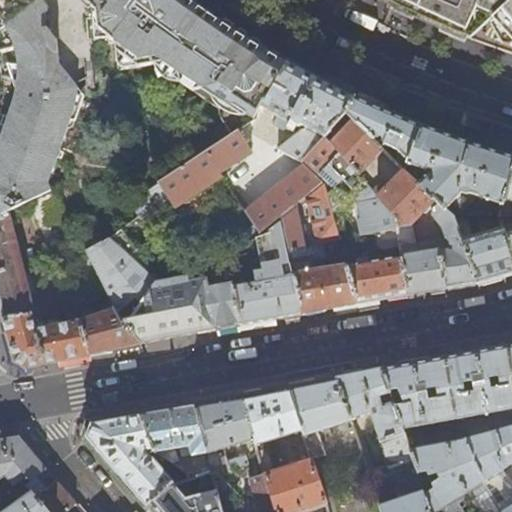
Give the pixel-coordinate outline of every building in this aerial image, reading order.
[(287,62),(262,46),(223,23),(192,1),(190,0),(0,0),(0,116),(7,117),(3,127),(1,134),(0,137),(0,219),(9,216),(29,206),(53,194),(50,190),(48,185),(67,127),(70,120),(75,120),(86,87),(88,93),(90,95),(94,96),(97,96),(99,95),(101,92),(100,66),(103,61),(104,58),(106,45),(107,38),(114,44),(115,46),(116,53),(136,67),(154,65),(164,72),(219,108),(221,117),(233,136),(240,131),(257,120),(258,118),(263,108),(287,62)] [(511,0),(382,0),(386,2),(428,22),(459,34),(470,39),(511,0)] [(511,0),(470,39),(480,43),(511,53),(511,0)] [(345,116),(354,97),(326,83),(294,66),(287,62),(263,108),(281,118),(277,122),(279,127),(285,131),(290,130),(293,125),(296,126),(298,126),(300,126),(303,125),(304,125),(307,127),(280,149),(304,162),(325,138),(345,116)] [(399,117),(385,111),(354,97),(345,116),(376,145),(381,141),(382,141),(385,145),(390,148),(392,148),(396,148),(409,161),(422,127),(399,117)] [(383,151),(376,145),(345,116),(325,138),(358,177),(383,151)] [(505,200),(511,175),(511,158),(484,149),(476,147),(422,127),(409,161),(407,165),(430,173),(430,174),(419,184),(434,199),(439,203),(445,209),(453,202),(461,209),(467,204),(470,195),(503,205),(505,200)] [(224,178),(221,173),(254,151),(240,131),(233,136),(153,190),(164,207),(173,203),(176,208),(224,178)] [(382,250),(398,247),(392,217),(372,193),(358,177),(325,138),(304,162),(308,166),(324,184),(327,183),(334,191),(347,177),(362,193),(372,233),(376,233),(376,236),(376,240),(378,246),(382,250)] [(297,209),(306,202),(326,186),(325,184),(324,184),(308,166),(247,215),(261,237),(262,236),(281,221),(297,209)] [(448,289),(442,250),(425,251),(424,247),(422,247),(422,244),(421,243),(420,243),(420,244),(416,244),(411,224),(434,199),(419,184),(405,171),(384,193),(378,187),(372,193),(392,217),(398,247),(408,296),(427,293),(448,289)] [(124,229),(102,183),(62,201),(86,249),(111,237),(124,229)] [(339,239),(326,186),(306,202),(316,244),(341,240),(341,238),(339,239)] [(86,249),(62,201),(57,192),(53,194),(29,206),(59,263),(86,249)] [(442,250),(448,289),(478,284),(462,240),(454,218),(445,209),(439,203),(430,213),(440,228),(443,228),(445,237),(448,237),(449,249),(442,250)] [(305,247),(297,209),(281,221),(287,250),(290,265),(302,263),(299,248),(305,247)] [(3,316),(32,309),(9,216),(0,219),(0,305),(0,307),(3,316)] [(462,240),(473,237),(465,217),(454,218),(462,240)] [(287,250),(281,221),(262,236),(267,255),(287,250)] [(473,237),(462,240),(478,284),(510,275),(511,274),(511,258),(505,234),(503,228),(473,237)] [(117,308),(127,322),(157,282),(128,254),(130,251),(124,246),(122,248),(111,237),(86,249),(117,308)] [(398,247),(382,250),(345,257),(357,305),(383,300),(408,296),(398,247)] [(357,305),(345,257),(334,258),(335,268),(324,270),(322,260),(317,260),(320,271),(292,275),(292,276),(301,314),(330,309),(357,305)] [(301,314),(292,276),(285,277),(281,259),(269,261),(270,266),(231,273),(233,283),(239,324),(275,318),(301,314)] [(239,324),(233,283),(208,287),(206,278),(189,282),(188,277),(157,282),(127,322),(141,344),(193,334),(239,324)] [(83,319),(93,353),(141,344),(127,322),(117,308),(83,319)] [(93,353),(83,319),(82,317),(37,327),(32,309),(3,316),(14,360),(19,363),(25,367),(37,364),(93,353)] [(452,356),(443,358),(456,418),(511,407),(511,377),(506,346),(452,356)] [(392,367),(380,369),(401,428),(456,418),(443,358),(392,367)] [(343,376),(335,378),(350,419),(369,413),(388,464),(412,457),(409,449),(401,428),(380,369),(343,376)] [(350,419),(335,378),(324,379),(288,386),(302,429),(303,434),(350,419)] [(278,388),(240,395),(253,438),(255,443),(302,429),(288,386),(281,388),(278,388)] [(232,396),(193,403),(211,470),(213,475),(249,465),(246,455),(227,460),(223,447),(253,438),(240,395),(232,396)] [(155,452),(167,449),(188,445),(197,475),(211,470),(193,403),(167,408),(138,413),(153,448),(155,452)] [(90,422),(137,414),(136,408),(89,417),(90,422)] [(138,413),(137,414),(90,422),(88,423),(86,430),(84,437),(115,472),(145,507),(172,484),(143,449),(153,448),(138,413)] [(511,511),(511,425),(465,439),(483,481),(503,511),(511,511)] [(25,487),(46,469),(19,436),(0,440),(0,477),(2,476),(11,486),(18,482),(23,488),(25,487)] [(465,439),(409,449),(412,457),(427,491),(435,511),(503,511),(483,481),(465,439)] [(257,450),(265,475),(276,511),(293,511),(326,502),(311,457),(273,468),(266,448),(257,450)] [(167,449),(155,452),(173,463),(171,453),(167,449)] [(46,469),(25,487),(30,493),(45,511),(65,511),(76,504),(69,496),(48,472),(46,469)] [(259,511),(276,511),(265,475),(249,479),(259,511)] [(223,511),(217,488),(186,497),(172,484),(145,507),(148,511),(223,511)] [(380,506),(382,511),(431,511),(424,491),(380,506)] [(45,511),(30,493),(1,511),(45,511)]
